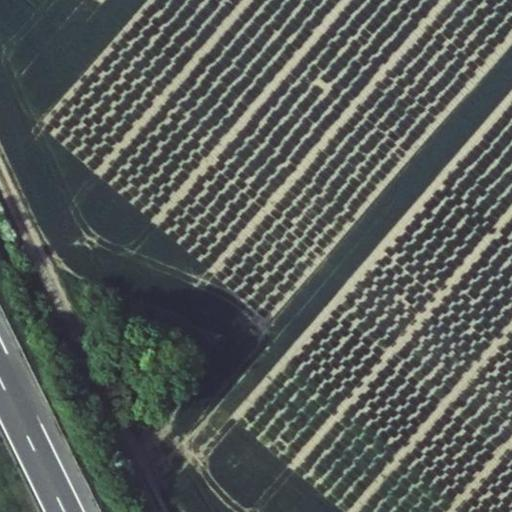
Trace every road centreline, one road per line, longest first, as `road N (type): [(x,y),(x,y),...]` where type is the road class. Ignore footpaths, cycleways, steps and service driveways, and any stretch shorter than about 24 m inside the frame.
road 1 (track): [(162,511),(0,164)]
road 2 (motorway): [(64,511),(0,379)]
